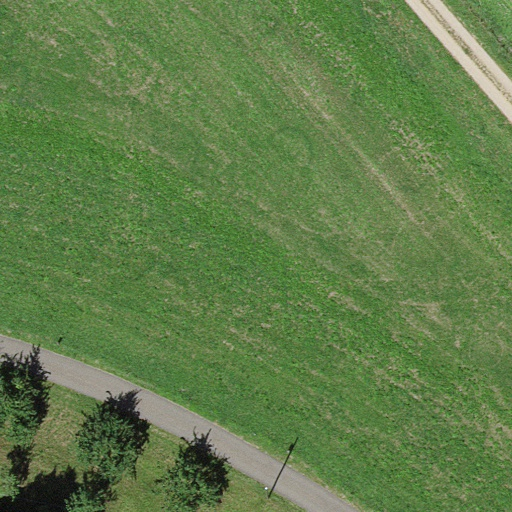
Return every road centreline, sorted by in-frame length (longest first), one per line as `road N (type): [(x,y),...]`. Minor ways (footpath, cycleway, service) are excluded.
road 1 (track): [(0,363),(254,464),(306,511)]
road 2 (track): [(414,0),(511,108)]
